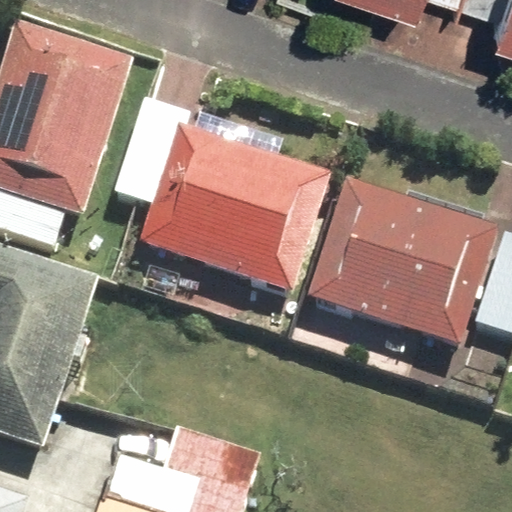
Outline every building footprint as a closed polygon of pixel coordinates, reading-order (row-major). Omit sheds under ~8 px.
[(420,0),(455,11),(458,0),(334,0),(405,22),(412,0),(420,0)] [(511,0),(458,0),(455,11),(486,21),(477,51),(511,61),(511,0)] [(124,77),(9,39),(0,67),(0,249),(45,264),(58,224),(74,229),(124,77)] [(278,308),(317,196),(234,167),(242,145),(135,108),(102,202),(137,214),(123,255),(278,308)] [(461,335),(487,253),(336,194),(275,351),(395,397),(413,351),(451,366),(461,335)] [(487,253),(461,335),(511,351),(511,245),(491,239),(487,253)] [(0,454),(31,465),(63,373),(80,379),(105,305),(0,268),(0,454)] [(236,511),(237,510),(103,473),(91,511),(236,511)]
